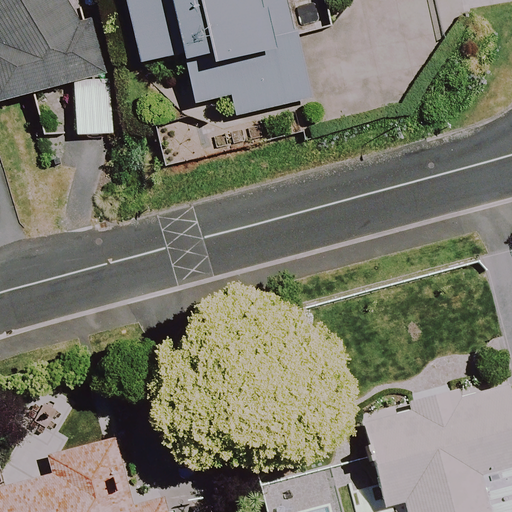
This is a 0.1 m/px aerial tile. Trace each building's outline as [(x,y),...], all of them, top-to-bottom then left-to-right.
[(0,0),(0,105),(106,74),(59,0),(0,0)] [(110,0),(125,74),(166,65),(169,78),(210,69),(221,120),(298,105),(276,0),(110,0)] [(107,138),(105,91),(64,93),(67,140),(107,138)] [(349,422),(369,509),(390,504),(392,511),(511,511),(511,430),(502,387),(349,422)] [(124,494),(111,441),(6,467),(12,487),(0,489),(0,511),(157,511),(151,488),(124,494)]
